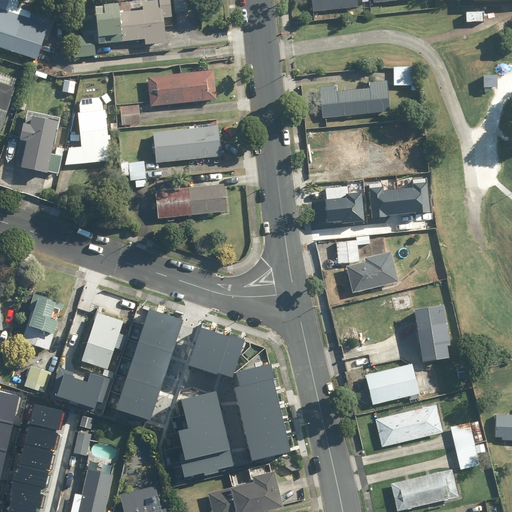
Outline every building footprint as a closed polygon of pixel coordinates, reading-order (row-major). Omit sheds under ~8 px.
[(0,0),(0,48),(38,61),(52,19),(18,7),(20,2),(13,0),(0,0)] [(312,0),(314,13),(358,8),(357,0),(312,0)] [(164,5),(95,7),(96,46),(165,44),(164,5)] [(484,12),(466,12),(467,22),(484,21),(484,12)] [(95,37),(74,38),(74,58),(96,57),(95,37)] [(412,68),(394,68),(393,86),(412,86),(412,68)] [(215,71),(148,77),(150,107),(218,101),(215,71)] [(484,76),(484,87),(498,87),(498,76),(484,76)] [(77,82),(64,80),(62,92),(75,94),(77,82)] [(319,87),(323,120),(392,113),(388,80),(370,82),(371,90),(339,93),(338,85),(319,87)] [(0,137),(16,87),(0,82),(0,137)] [(68,148),(66,166),(111,161),(104,98),(79,101),(84,146),(68,148)] [(141,106),(122,107),(123,126),(142,125),(141,106)] [(65,147),(55,145),(61,117),(28,110),(18,157),(26,159),(23,169),(48,175),(49,170),(60,173),(65,147)] [(414,124),(309,134),(312,170),(418,160),(414,124)] [(220,127),(154,133),(157,163),(222,157),(220,127)] [(147,161),(120,163),(121,176),(130,175),(131,182),(138,181),(138,188),(149,187),(147,161)] [(361,183),(335,185),(336,201),(362,199),(361,183)] [(226,185),(156,192),(158,219),(228,213),(226,185)] [(394,199),(340,204),(342,230),(392,225),(390,208),(394,207),(394,199)] [(339,243),(339,265),(346,264),(351,292),(398,284),(392,253),(366,258),(365,262),(359,262),(359,257),(359,253),(359,245),(361,245),(364,245),(364,244),(370,245),(370,238),(357,237),(357,243),(339,243)] [(412,291),(391,296),(394,313),(416,308),(412,291)] [(66,304),(34,294),(29,311),(34,312),(24,341),(51,350),(66,304)] [(444,306),(416,311),(425,363),(450,358),(448,346),(452,345),(444,306)] [(108,410),(144,422),(176,324),(140,312),(108,410)] [(125,322),(99,313),(83,362),(109,370),(125,322)] [(391,322),(384,315),(370,330),(377,337),(391,322)] [(187,362),(224,373),(234,341),(197,329),(187,362)] [(463,354),(452,357),(456,371),(466,369),(463,354)] [(52,394),(98,409),(108,377),(89,371),(87,380),(73,375),(75,366),(63,362),(52,394)] [(412,364),(366,375),(373,405),(419,395),(412,364)] [(52,373),(31,365),(23,386),(45,394),(52,373)] [(245,464),(286,455),(266,369),(225,378),(245,464)] [(0,491),(23,398),(0,392),(0,491)] [(176,479),(227,467),(211,395),(169,405),(175,430),(166,432),(176,479)] [(4,511),(40,511),(66,409),(33,400),(4,511)] [(437,405),(375,419),(381,448),(443,434),(437,405)] [(511,415),(495,415),(494,440),(511,440),(511,415)] [(477,422),(450,429),(461,471),(481,465),(478,454),(485,452),(477,422)] [(93,434),(79,430),(73,453),(88,456),(93,434)] [(292,456),(285,461),(293,473),(301,467),(292,456)] [(209,495),(212,511),(268,511),(285,508),(276,472),(272,473),(270,464),(250,469),(254,484),(209,495)] [(84,495),(76,494),(72,511),(106,511),(114,475),(89,470),(84,495)] [(454,470),(390,483),(396,511),(460,498),(454,470)] [(167,511),(166,508),(162,509),(156,486),(121,496),(124,511),(167,511)]
